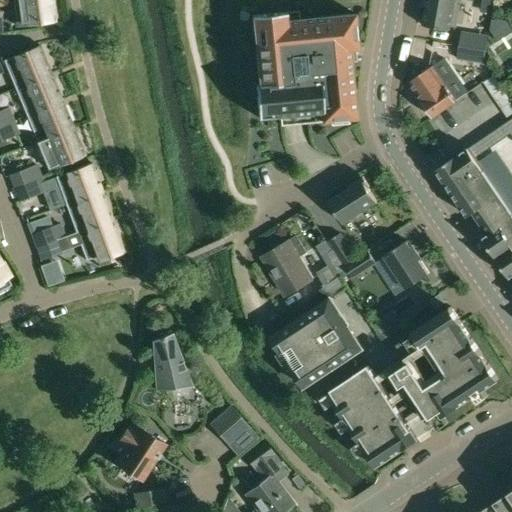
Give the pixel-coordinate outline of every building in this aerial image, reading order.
[(53,0),(13,0),(17,25),(56,20),(53,0)] [(427,0),(423,25),(450,30),(455,0),(427,0)] [(482,0),(481,11),(490,13),(492,0),(482,0)] [(299,11),(252,15),(258,83),(255,83),(259,118),(280,116),(281,126),(331,121),(331,125),(349,123),(349,119),(357,118),(351,62),(357,61),(355,49),(358,48),(355,14),(300,19),(299,11)] [(462,32),(460,45),(486,50),(489,37),(462,32)] [(460,45),(457,59),(484,63),(486,50),(460,45)] [(40,46),(3,61),(15,89),(51,73),(40,46)] [(432,66),(410,82),(423,101),(422,102),(433,117),(457,101),(432,66)] [(51,73),(15,89),(26,115),(62,100),(51,73)] [(62,100),(26,115),(38,142),(74,127),(62,100)] [(0,109),(0,126),(6,124),(14,121),(8,107),(0,109)] [(511,118),(470,147),(470,148),(476,158),(511,133),(511,118)] [(6,124),(0,126),(0,140),(19,132),(14,121),(6,124)] [(74,127),(38,142),(49,169),(85,154),(74,127)] [(511,211),(468,147),(436,168),(467,214),(473,210),(488,232),(482,236),(509,276),(511,274),(511,211)] [(28,166),(9,174),(14,187),(15,188),(42,177),(36,163),(28,166)] [(92,164),(56,178),(66,205),(103,192),(92,164)] [(42,177),(15,188),(19,200),(47,189),(42,177)] [(363,179),(329,200),(344,224),(378,203),(363,179)] [(103,192),(66,205),(76,233),(113,219),(103,192)] [(32,233),(50,226),(47,217),(29,224),(32,233)] [(76,233),(65,237),(69,249),(80,245),(86,260),(98,255),(100,260),(124,251),(113,219),(76,233)] [(59,223),(50,226),(55,240),(65,237),(59,223)] [(340,233),(328,241),(344,266),(356,258),(340,233)] [(297,236),(264,256),(287,295),(312,280),(298,257),(307,252),(297,236)] [(55,240),(37,247),(42,259),(69,249),(65,237),(55,240)] [(407,241),(384,256),(406,290),(429,274),(407,241)] [(328,266),(317,273),(324,284),(344,270),(331,250),(322,256),(328,266)] [(369,251),(344,266),(352,278),(376,263),(369,251)] [(0,258),(0,290),(12,284),(8,277),(9,277),(0,258)] [(440,294),(431,300),(437,308),(446,302),(440,294)] [(289,325),(272,337),(275,341),(279,348),(282,352),(288,348),(301,368),(295,372),(300,379),(305,387),(312,383),(349,358),(362,350),(363,349),(358,341),(330,298),(289,325)] [(410,362),(392,373),(401,387),(407,383),(431,419),(440,413),(442,417),(459,406),(458,406),(474,395),(472,391),(480,386),(483,389),(499,379),(489,364),(488,364),(482,354),(472,338),(472,339),(461,322),(451,307),(413,332),(423,348),(429,344),(448,373),(427,387),(410,362)] [(172,331),(153,339),(157,389),(193,386),(189,376),(172,331)] [(370,364),(331,390),(332,392),(338,401),(335,403),(342,415),(344,418),(348,416),(354,425),(350,427),(358,439),(360,443),(364,440),(370,449),(366,451),(368,455),(375,466),(376,467),(403,450),(419,440),(370,364)] [(230,407),(211,424),(230,445),(249,427),(230,407)] [(128,447),(117,464),(141,480),(166,443),(141,427),(139,430),(130,425),(120,441),(128,447)] [(264,441),(244,456),(253,469),(255,467),(265,480),(245,495),(258,511),(257,511),(281,511),(294,503),(272,474),(283,466),(274,453),(273,454),(264,441)] [(420,462),(424,471),(442,464),(438,454),(420,462)] [(302,478),(298,482),(303,489),(307,485),(302,478)] [(163,488),(133,493),(135,507),(165,502),(163,488)] [(498,500),(480,511),(511,511),(511,489),(506,494),(509,497),(500,503),(498,500)]
